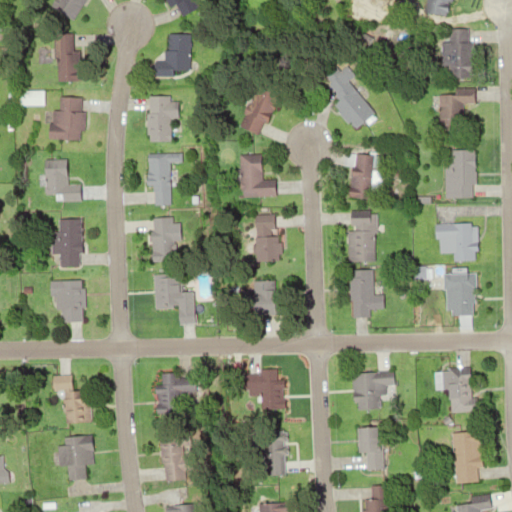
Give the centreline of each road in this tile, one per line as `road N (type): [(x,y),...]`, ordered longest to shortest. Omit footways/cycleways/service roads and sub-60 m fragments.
road 1 (residential): [(0,349),(511,340)]
road 2 (residential): [(508,340),(504,1),(511,0)]
road 3 (residential): [(117,348),(112,119),(128,24)]
road 4 (residential): [(313,344),(305,143)]
road 5 (residential): [(313,344),(321,511)]
road 6 (residential): [(129,511),(117,348)]
road 7 (residential): [(508,340),(511,463)]
